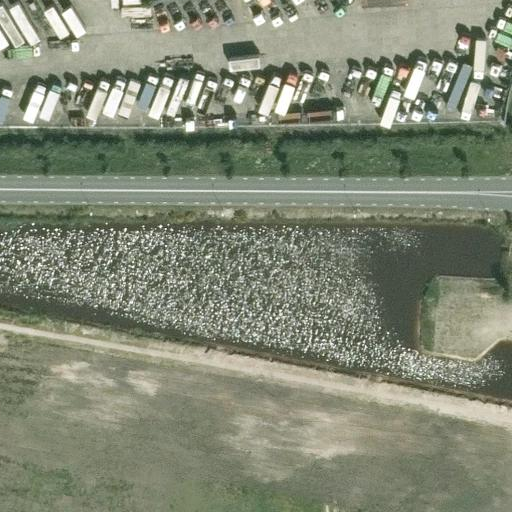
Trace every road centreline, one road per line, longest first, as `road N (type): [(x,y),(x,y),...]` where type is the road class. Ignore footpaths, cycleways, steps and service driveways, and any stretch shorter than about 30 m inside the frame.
road 1 (tertiary): [(511,190),(0,187)]
road 2 (unknown): [(482,0),(410,38),(219,65)]
